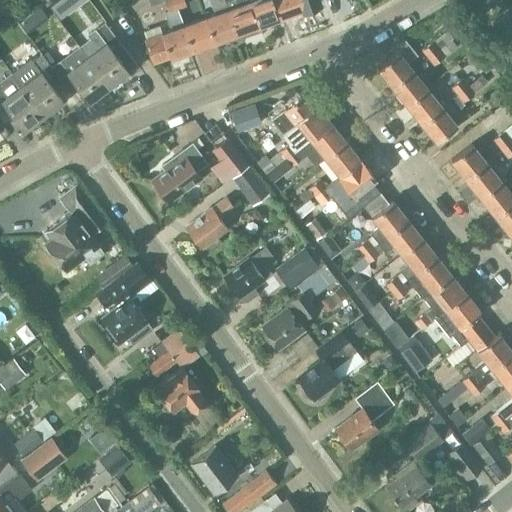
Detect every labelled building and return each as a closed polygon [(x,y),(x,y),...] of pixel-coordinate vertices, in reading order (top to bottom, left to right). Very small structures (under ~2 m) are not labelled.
[(58,20),(85,0),(59,0),(49,8),(58,20)] [(148,0),(151,6),(165,1),(168,10),(165,12),(171,30),(161,34),(161,33),(144,39),(153,64),(170,58),(192,50),(183,26),(177,8),(173,0),(148,0)] [(173,0),(177,8),(186,5),(183,0),(173,0)] [(214,42),(237,33),(224,0),(210,0),(216,14),(205,18),(214,42)] [(224,0),(237,33),(259,25),(251,1),(250,0),(224,0)] [(250,0),(251,1),(259,25),(281,17),(274,0),(250,0)] [(274,0),(281,17),(303,9),(312,5),(313,8),(322,4),(320,0),(274,0)] [(455,16),(438,29),(461,60),(478,47),(455,16)] [(28,17),(20,24),(28,34),(36,28),(28,17)] [(205,18),(183,26),(192,50),(214,42),(205,18)] [(99,49),(87,57),(109,85),(127,71),(117,57),(126,50),(105,22),(88,35),(99,49)] [(438,29),(425,38),(448,69),(461,60),(438,29)] [(425,38),(412,48),(435,79),(448,69),(425,38)] [(48,51),(42,55),(61,80),(66,86),(75,80),(79,86),(90,99),(109,85),(87,57),(80,47),(68,56),(57,64),(48,51)] [(412,48),(395,60),(418,92),(435,79),(412,48)] [(31,57),(11,73),(12,73),(21,86),(42,114),(61,99),(52,87),(61,80),(42,55),(34,61),(31,57)] [(453,71),(423,94),(436,111),(466,88),(453,71)] [(0,115),(0,116),(9,109),(14,116),(24,128),(42,114),(21,86),(12,73),(11,73),(0,80),(0,115)] [(466,88),(436,111),(445,124),(476,100),(466,88)] [(484,106),(502,123),(511,112),(511,104),(498,92),(484,106)] [(309,108),(300,96),(285,108),(297,123),(281,135),(288,144),(279,151),(284,158),(297,147),(310,138),(330,121),(315,103),(309,108)] [(476,100),(445,124),(455,136),(486,113),(476,100)] [(258,121),(253,106),(231,114),(236,128),(258,121)] [(486,113),(455,136),(464,149),(495,125),(486,113)] [(330,121),(310,138),(324,156),(345,140),(330,121)] [(172,140),(189,134),(184,123),(168,130),(172,140)] [(495,125),(464,149),(474,162),(474,161),(505,138),(495,125)] [(246,162),(227,138),(212,149),(231,174),(246,162)] [(505,138),(474,161),(486,179),(511,159),(511,148),(505,139),(505,138)] [(360,159),(345,140),(324,156),(339,175),(360,159)] [(162,165),(165,170),(152,180),(168,201),(192,182),(188,177),(208,163),(193,142),(162,165)] [(284,158),(277,164),(281,169),(283,173),(294,165),(305,158),(302,154),(297,147),(284,158)] [(274,168),(264,155),(256,161),(266,174),(274,168)] [(328,197),(330,195),(338,205),(366,184),(371,180),(374,177),(360,159),(339,175),(327,185),(322,189),(328,197)] [(249,165),(232,177),(253,205),(270,193),(249,165)] [(322,189),(327,185),(322,177),(299,195),(304,202),(307,201),(314,195),(322,189)] [(107,222),(78,183),(59,197),(71,212),(72,211),(77,207),(95,231),(107,222)] [(338,205),(348,217),(363,205),(375,195),(366,184),(338,205)] [(389,202),(380,191),(375,195),(363,205),(372,216),(389,202)] [(227,196),(212,207),(186,226),(202,247),(227,228),(220,218),(235,208),(227,196)] [(407,219),(392,200),(389,202),(372,216),(379,225),(370,232),(378,242),(387,235),(407,219)] [(307,201),(304,202),(295,210),(301,217),(313,208),(307,201)] [(71,212),(46,231),(51,238),(44,243),(65,271),(83,257),(88,264),(103,252),(72,211),(71,212)] [(326,232),(315,217),(306,224),(316,239),(326,232)] [(386,252),(395,245),(401,253),(421,237),(407,219),(387,235),(383,238),(378,242),(384,250),(386,252)] [(324,250),(334,241),(328,233),(317,241),(324,250)] [(421,237),(401,253),(409,262),(399,270),(401,271),(407,279),(436,255),(421,237)] [(357,247),(362,254),(373,245),(368,238),(357,247)] [(304,246),(275,269),(292,289),(320,267),(318,264),(323,260),(311,245),(306,249),(304,246)] [(362,254),(369,262),(380,254),(373,245),(362,254)] [(266,246),(250,257),(249,257),(223,276),(239,297),(265,278),(261,272),(277,261),(266,246)] [(123,272),(133,265),(125,254),(95,275),(103,287),(123,272)] [(451,274),(436,255),(407,279),(415,289),(421,297),(431,290),(451,274)] [(286,305),(287,307),(262,326),(278,348),(304,328),(298,322),(316,307),(310,299),(329,284),(326,279),(333,274),(323,261),(320,264),(321,266),(298,285),(303,292),(286,305)] [(137,262),(133,265),(123,272),(97,292),(102,297),(107,305),(115,299),(119,304),(102,316),(120,340),(126,336),(133,344),(153,328),(146,319),(129,297),(151,280),(145,273),(137,262)] [(355,291),(364,283),(357,274),(347,282),(355,291)] [(465,292),(451,274),(431,290),(423,296),(432,307),(429,310),(426,312),(414,320),(421,328),(432,320),(431,319),(434,317),(465,292)] [(396,275),(385,284),(391,291),(402,282),(396,275)] [(408,289),(402,282),(391,291),(397,299),(408,289)] [(334,288),(323,300),(339,315),(351,303),(334,288)] [(378,301),(371,292),(362,300),(369,309),(378,301)] [(480,311),(465,292),(434,317),(450,336),(452,334),(461,345),(468,340),(468,339),(486,324),(477,313),(480,311)] [(369,309),(368,310),(375,319),(386,311),(378,301),(369,309)] [(370,329),(362,318),(353,325),(361,336),(370,329)] [(406,342),(391,323),(383,330),(398,348),(406,342)] [(477,348),(486,358),(470,371),(471,372),(437,398),(443,406),(468,388),(480,378),(493,368),(493,367),(511,351),(511,350),(497,332),(494,335),(486,324),(468,339),(468,340),(476,349),(477,348)] [(148,366),(156,377),(178,360),(184,367),(200,355),(180,328),(162,341),(169,350),(148,366)] [(317,348),(324,357),(298,377),(314,398),(340,379),(333,369),(357,351),(341,330),(317,348)] [(433,359),(418,339),(400,352),(416,372),(433,359)] [(511,381),(511,351),(493,367),(493,368),(507,386),(511,381)] [(383,361),(391,370),(400,363),(392,354),(383,361)] [(12,358),(0,367),(0,382),(6,390),(26,375),(12,358)] [(155,387),(174,411),(188,401),(196,411),(209,401),(182,367),(155,387)] [(480,378),(468,388),(474,395),(486,385),(480,378)] [(355,398),(363,408),(336,428),(351,448),(378,428),(371,419),(393,402),(377,381),(355,398)] [(498,412),(491,417),(497,424),(511,411),(511,381),(507,386),(511,391),(511,396),(496,409),(498,412)] [(404,396),(408,400),(414,397),(414,392),(410,388),(405,391),(404,396)] [(429,422),(404,442),(417,460),(443,440),(439,434),(449,426),(437,411),(427,418),(429,422)] [(511,411),(497,424),(497,425),(503,432),(511,424),(511,411)] [(480,419),(461,433),(470,444),(488,430),(480,419)] [(90,438),(101,452),(118,439),(107,425),(90,438)] [(13,443),(23,456),(44,440),(34,427),(13,443)] [(501,453),(486,434),(472,444),(487,464),(501,453)] [(37,480),(68,456),(52,436),(21,459),(37,480)] [(481,468),(462,442),(449,452),(468,478),(481,468)] [(108,451),(121,468),(130,461),(117,444),(108,451)] [(191,463),(214,493),(238,475),(215,445),(191,463)] [(0,465),(8,459),(0,448),(0,465)] [(418,501),(414,496),(431,484),(413,461),(395,475),(397,479),(386,487),(405,511),(418,501)] [(258,462),(239,472),(245,482),(263,472),(258,462)] [(0,487),(0,511),(23,511),(26,510),(18,499),(32,488),(19,472),(0,487)] [(246,488),(245,486),(233,495),(242,507),(261,492),(253,482),(246,488)] [(106,511),(126,497),(115,483),(95,497),(94,496),(72,511),(106,511)] [(149,485),(129,499),(138,511),(149,511),(162,503),(149,485)] [(296,511),(287,499),(273,509),(266,500),(249,511),(296,511)]
